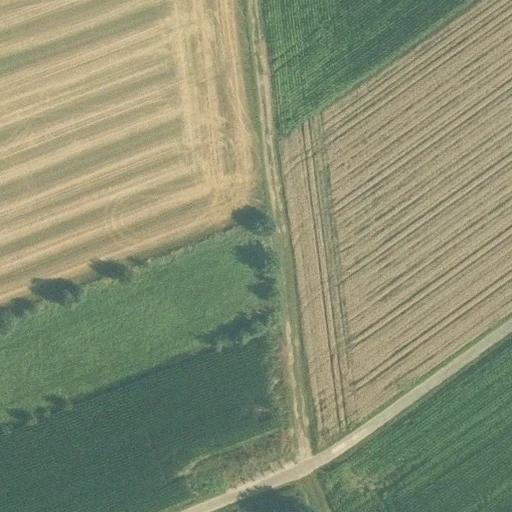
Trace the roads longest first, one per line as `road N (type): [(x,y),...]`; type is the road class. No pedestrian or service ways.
road 1 (track): [(249,0),(303,469),(319,511)]
road 2 (unclassified): [(511,325),(303,469),(198,511)]
